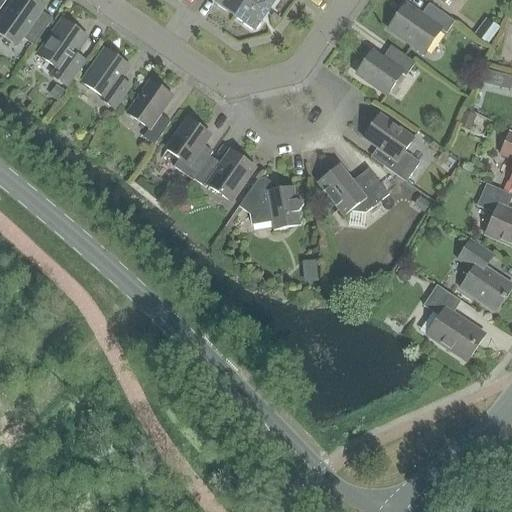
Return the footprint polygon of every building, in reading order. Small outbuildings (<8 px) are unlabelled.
[(33,47),(52,20),(40,12),(43,7),(32,0),(15,0),(0,22),(0,36),(15,47),(21,38),(33,47)] [(218,0),(215,5),(234,18),(235,18),(247,0),(218,0)] [(247,0),(235,18),(254,31),(275,0),(247,0)] [(421,16),(405,5),(388,30),(424,55),(441,31),(446,35),(454,23),(429,5),(421,16)] [(271,19),(274,28),(280,20),(273,15),(271,19)] [(500,29),(486,19),(473,36),(488,46),(500,29)] [(74,55),(86,37),(62,21),(38,57),(56,69),(50,77),(67,88),(85,62),(74,55)] [(381,60),(371,53),(356,75),(386,96),(401,75),(406,78),(415,64),(391,47),(381,60)] [(114,111),(130,88),(120,80),(129,67),(105,51),(82,84),(102,98),(100,101),(114,111)] [(482,71),(479,84),(494,87),(498,75),(482,71)] [(149,130),(143,138),(154,146),(170,123),(160,116),(173,98),(149,82),(126,114),(149,130)] [(64,93),(58,89),(52,98),(57,102),(64,93)] [(476,117),(464,112),(457,128),(470,133),(476,117)] [(377,150),(371,159),(406,184),(420,164),(405,153),(414,140),(380,116),(363,140),(377,150)] [(209,136),(187,121),(160,159),(161,160),(167,151),(180,160),(174,168),(192,181),(212,153),(202,146),(209,136)] [(511,184),(511,134),(509,133),(500,156),(511,161),(511,176),(509,183),(511,184)] [(230,202),(254,169),(230,153),(221,166),(210,158),(194,180),(205,189),(207,186),(230,202)] [(365,215),(389,196),(371,173),(358,184),(352,183),(339,167),(317,184),(343,218),(350,213),(365,215)] [(484,177),(481,183),(486,185),(489,187),(492,181),(484,177)] [(258,180),(238,208),(250,216),(251,226),(272,223),(273,231),(272,231),(273,232),(301,227),(298,213),(303,207),(296,202),(294,188),(268,192),(266,179),(258,180)] [(511,248),(511,212),(507,210),(511,197),(511,196),(489,187),(486,185),(476,207),(497,216),(488,238),(511,248)] [(429,205),(420,199),(416,205),(425,211),(429,205)] [(495,313),(511,287),(511,286),(485,269),(493,257),(470,242),(457,261),(472,271),(459,290),(495,313)] [(406,284),(410,281),(412,276),(408,271),(403,270),(398,273),(397,278),(400,283),(406,284)] [(463,362),(482,334),(453,314),(460,303),(436,287),(423,307),(442,320),(429,339),(463,362)]
